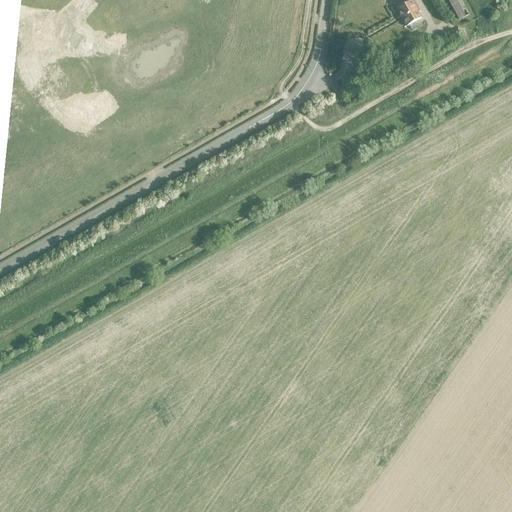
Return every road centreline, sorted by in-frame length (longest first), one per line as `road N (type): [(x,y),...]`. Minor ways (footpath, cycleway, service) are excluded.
road 1 (unknown): [(0,355),(511,61)]
road 2 (unclassified): [(0,270),(285,107),(317,64),(328,0)]
road 3 (track): [(0,317),(320,128)]
road 4 (track): [(511,33),(461,50),(352,116)]
